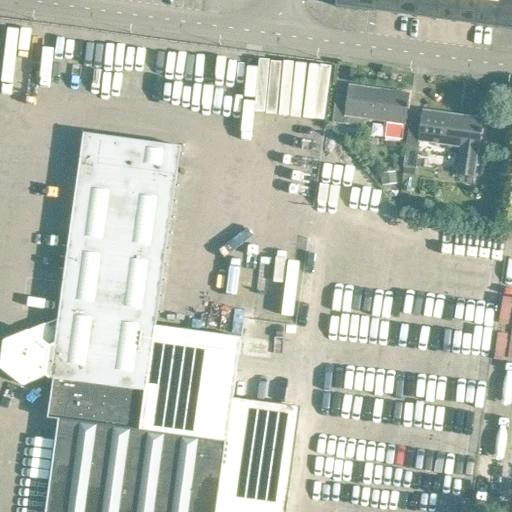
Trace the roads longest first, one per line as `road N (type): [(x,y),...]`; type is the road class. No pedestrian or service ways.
road 1 (unclassified): [(18,8),(272,37)]
road 2 (unclassified): [(272,37),(511,70)]
